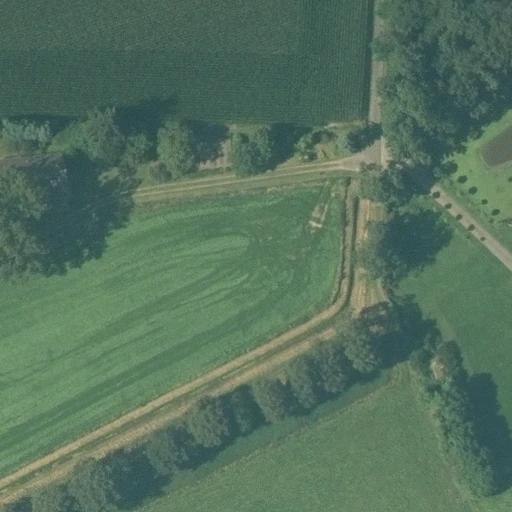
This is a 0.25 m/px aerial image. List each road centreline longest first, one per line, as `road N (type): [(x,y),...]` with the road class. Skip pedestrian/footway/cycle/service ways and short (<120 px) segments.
road 1 (track): [(19,511),(366,331),(377,291),(372,159)]
road 2 (track): [(372,159),(95,203),(22,244),(0,246)]
road 3 (unclassified): [(372,159),(379,0)]
